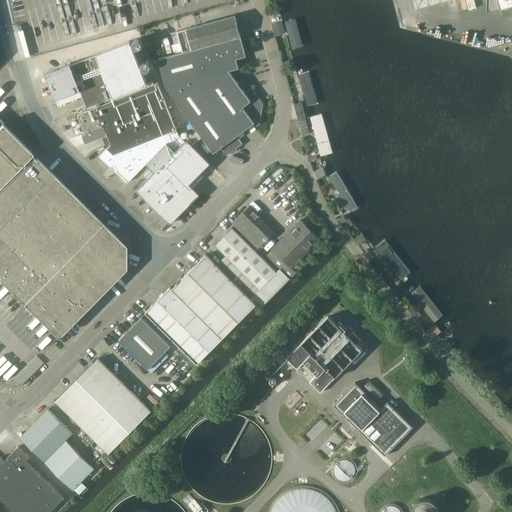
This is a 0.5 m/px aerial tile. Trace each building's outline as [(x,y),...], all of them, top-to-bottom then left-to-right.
[(294,0),(275,0),(279,13),(297,7),(294,0)] [(511,0),(497,0),(500,9),(511,5),(511,0)] [(297,7),(279,13),(294,65),(312,60),(297,7)] [(201,46),(240,36),(235,16),(196,27),(201,46)] [(281,22),(272,25),(275,36),(285,33),(283,27),(281,22)] [(155,31),(142,35),(144,41),(157,38),(155,31)] [(244,92),(228,71),(239,68),(236,58),(246,56),(241,36),(158,59),(166,87),(213,153),(220,148),(226,156),(233,151),(234,152),(237,150),(236,149),(242,144),(236,136),(254,123),(256,127),(260,124),(263,104),(259,99),(251,88),(244,92)] [(139,39),(133,41),(138,54),(144,52),(139,39)] [(147,84),(130,41),(79,61),(78,61),(68,64),(80,94),(82,93),(87,107),(147,84)] [(312,60),(294,65),(308,117),(326,112),(312,60)] [(176,130),(157,82),(77,114),(85,134),(104,126),(111,144),(107,148),(99,157),(110,167),(115,165),(118,172),(128,182),(147,163),(145,159),(153,155),(154,157),(166,143),(168,145),(178,135),(176,130)] [(301,102),(293,104),(295,109),(296,114),(304,112),(301,102)] [(326,112),(308,117),(314,137),(320,160),(338,155),(326,112)] [(305,118),(298,120),(300,128),(307,126),(305,118)] [(0,281),(54,335),(60,335),(125,268),(125,246),(36,158),(35,159),(30,155),(32,153),(0,121),(0,281)] [(165,162),(194,189),(199,184),(194,179),(210,163),(187,140),(165,162)] [(198,194),(194,189),(165,162),(137,190),(160,214),(163,211),(164,212),(167,215),(169,215),(170,215),(171,215),(173,215),(182,207),(184,209),(198,194)] [(341,166),(324,172),(326,176),(349,217),(365,208),(341,166)] [(105,220),(109,216),(100,207),(96,211),(105,220)] [(258,249),(274,232),(248,207),(232,224),(258,249)] [(343,216),(338,219),(341,224),(346,220),(343,216)] [(292,268),(320,239),(300,220),(272,249),(292,268)] [(232,228),(215,245),(225,256),(221,260),(254,294),(259,289),(276,272),(232,228)] [(385,235),(371,246),(402,285),(416,274),(385,235)] [(256,304),(206,255),(172,289),(170,287),(145,312),(197,364),(256,304)] [(421,280),(407,291),(436,327),(449,316),(421,280)] [(363,350),(329,316),(287,359),(321,392),(363,350)] [(147,369),(170,346),(141,317),(118,341),(147,369)] [(108,453),(151,410),(98,358),(55,401),(108,453)] [(369,380),(361,388),(375,402),(383,393),(369,380)] [(382,408),(355,382),(333,406),(385,456),(413,427),(388,403),(382,408)] [(72,489),(93,468),(65,440),(72,433),(48,409),(20,437),(72,489)] [(324,455),(329,450),(324,445),(319,450),(324,455)] [(20,487),(36,470),(26,460),(29,457),(18,446),(4,460),(15,471),(10,476),(20,487)] [(4,460),(1,457),(0,457),(0,477),(4,482),(10,476),(15,471),(4,460)] [(350,481),(354,463),(334,459),(331,477),(350,481)] [(31,497),(36,491),(47,481),(36,470),(20,487),(31,497)] [(0,499),(4,503),(20,487),(10,476),(4,482),(0,486),(0,499)] [(36,491),(53,508),(64,498),(47,481),(36,491)] [(15,511),(26,502),(31,497),(20,487),(4,503),(13,511),(15,511)] [(303,488),(283,489),(271,502),(272,506),(269,509),(268,511),(337,511),(337,509),(319,492),(303,488)] [(49,511),(53,508),(36,491),(31,497),(26,502),(35,511),(49,511)] [(191,494),(184,498),(191,511),(195,511),(200,509),(191,494)] [(35,511),(26,502),(15,511),(35,511)] [(425,511),(426,509),(419,502),(417,502),(415,511),(412,508),(407,507),(402,511),(400,511),(395,506),(386,505),(379,511),(425,511)]
